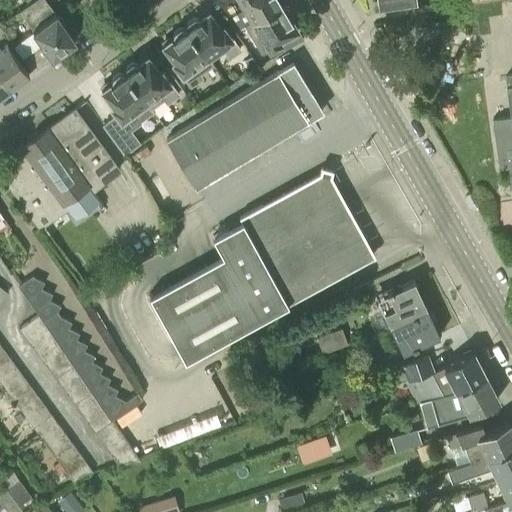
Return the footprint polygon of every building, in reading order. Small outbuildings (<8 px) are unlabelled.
[(30,45),(19,53),(32,70),(74,39),(45,0),(32,0),(19,10),(40,42),(32,47),(30,45)] [(244,25),(282,1),(280,0),(212,0),(222,18),(231,31),(244,24),(244,25)] [(279,44),(282,50),(303,39),(282,1),(244,25),(261,54),(268,50),(268,51),(279,44)] [(228,59),(240,50),(222,25),(220,26),(208,9),(185,26),(213,65),(213,64),(213,63),(225,54),(228,59)] [(203,77),(201,74),(213,65),(185,26),(162,43),(174,60),(172,61),(190,86),(203,77)] [(6,43),(0,47),(0,74),(9,87),(28,73),(6,43)] [(163,99),(167,104),(179,94),(161,70),(159,71),(147,54),(124,71),(151,108),(163,99)] [(251,71),(258,66),(251,55),(244,60),(251,71)] [(322,110),(293,62),(166,138),(195,188),(293,127),(295,131),(308,123),(306,120),(322,110)] [(112,76),(112,80),(101,88),(113,105),(111,106),(116,113),(101,123),(125,153),(139,142),(131,129),(141,122),(140,119),(152,111),(124,71),(122,72),(118,71),(112,76)] [(511,73),(506,74),(511,115),(495,118),(494,117),(493,117),(500,167),(501,167),(501,166),(510,165),(511,182),(511,73)] [(0,93),(9,87),(0,74),(0,93)] [(194,105),(190,100),(183,105),(187,110),(194,105)] [(90,192),(119,170),(86,124),(74,108),(0,161),(0,173),(40,228),(70,206),(66,201),(86,187),(90,192)] [(185,359),(356,265),(373,255),(365,241),(326,170),(240,217),(242,219),(213,236),(222,254),(149,295),(179,348),(185,359)] [(18,284),(24,294),(33,275),(32,274),(18,284)] [(32,306),(41,287),(44,281),(33,275),(24,294),(32,306)] [(390,325),(426,308),(413,279),(401,285),(398,280),(374,292),(390,325)] [(40,318),(49,298),(51,293),(41,287),(32,306),(37,314),(40,318)] [(48,329),(57,311),(59,304),(49,298),(40,318),(48,329)] [(390,325),(402,351),(439,334),(426,308),(390,325)] [(60,345),(68,326),(71,320),(60,315),(57,311),(48,329),(49,330),(55,339),(60,345)] [(49,330),(48,329),(40,318),(37,314),(28,320),(40,337),(49,330)] [(30,344),(40,337),(28,320),(18,327),(30,344)] [(68,356),(76,338),(79,332),(68,326),(60,345),(62,349),(68,356)] [(341,326),(316,335),(323,352),(347,342),(341,326)] [(37,353),(55,339),(49,330),(40,337),(30,344),(37,353)] [(75,368),(84,349),(87,343),(76,338),(68,356),(69,358),(75,367),(75,368)] [(44,362),(62,349),(60,345),(55,339),(37,353),(44,362)] [(0,361),(8,356),(1,345),(0,345),(0,361)] [(401,364),(403,362),(395,346),(367,359),(373,374),(401,364)] [(69,358),(68,356),(62,349),(44,362),(50,371),(69,358)] [(83,379),(92,360),(94,354),(84,349),(75,368),(82,377),(83,379)] [(456,391),(489,381),(472,350),(440,367),(452,392),(455,390),(456,391)] [(403,362),(401,364),(407,381),(433,371),(427,353),(403,362)] [(0,377),(16,366),(8,356),(0,361),(0,377)] [(57,381),(75,367),(69,358),(50,371),(57,381)] [(91,389),(99,371),(102,365),(92,360),(83,379),(88,386),(91,389)] [(0,378),(7,389),(23,377),(16,366),(0,377),(0,378)] [(64,390),(82,377),(75,368),(75,367),(57,381),(64,390)] [(99,400),(107,382),(109,377),(99,371),(91,389),(95,395),(99,400)] [(15,399),(31,387),(23,377),(7,389),(15,399)] [(71,399),(88,386),(83,379),(82,377),(64,390),(71,399)] [(456,391),(469,416),(480,411),(478,408),(498,398),(489,381),(456,391)] [(106,412),(114,394),(117,388),(107,382),(99,400),(102,405),(106,412)] [(77,408),(95,395),(91,389),(88,386),(71,399),(77,408)] [(23,409),(39,398),(31,387),(15,399),(23,409)] [(125,399),(118,414),(141,398),(137,391),(125,399)] [(111,418),(118,414),(125,399),(114,394),(106,412),(108,414),(111,418)] [(84,418),(102,405),(99,400),(95,395),(77,408),(84,418)] [(30,420),(46,408),(39,398),(23,409),(30,420)] [(108,414),(106,412),(102,405),(84,418),(91,427),(108,414)] [(38,430),(54,418),(46,408),(30,420),(38,430)] [(98,436),(115,424),(111,418),(108,414),(91,427),(98,436)] [(45,441),(61,429),(54,418),(38,430),(45,441)] [(462,465),(511,442),(511,426),(509,419),(484,431),(480,424),(462,430),(446,434),(450,447),(461,444),(477,438),(480,444),(465,449),(468,455),(457,460),(458,466),(462,465)] [(104,445),(121,433),(115,424),(98,436),(104,445)] [(390,436),(394,450),(421,442),(417,428),(390,436)] [(53,451),(69,439),(61,429),(45,441),(53,451)] [(111,455),(128,443),(121,433),(104,445),(111,455)] [(60,461),(77,450),(69,439),(53,451),(60,461)] [(495,478),(500,477),(511,471),(511,442),(462,465),(458,466),(460,472),(455,474),(457,480),(462,478),(491,468),(495,478)] [(118,464),(134,452),(128,443),(111,455),(118,464)] [(68,472),(84,460),(77,450),(60,461),(68,472)] [(68,472),(76,482),(92,471),(84,460),(68,472)] [(511,471),(500,477),(495,478),(505,500),(509,499),(511,498),(511,471)] [(0,490),(0,511),(20,511),(24,510),(6,486),(0,490)] [(483,508),(487,506),(482,490),(462,497),(465,508),(475,505),(476,510),(483,508)] [(56,498),(64,509),(75,502),(67,491),(56,498)] [(177,511),(172,497),(139,508),(140,511),(177,511)] [(511,511),(511,498),(509,499),(505,500),(490,505),(487,506),(483,508),(484,511),(511,511)] [(50,511),(42,502),(29,511),(50,511)]
